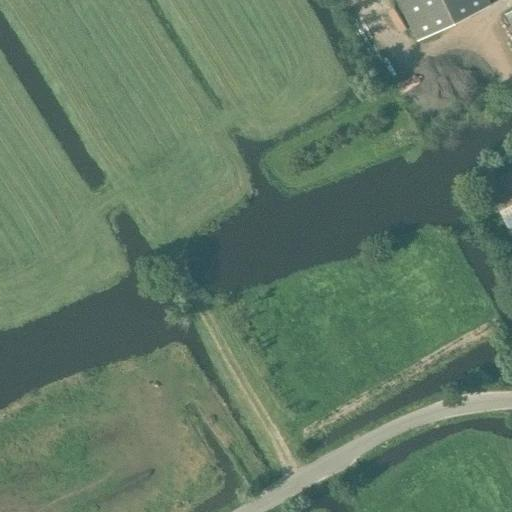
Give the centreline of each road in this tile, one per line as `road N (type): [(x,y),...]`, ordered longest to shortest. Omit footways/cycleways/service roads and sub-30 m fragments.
road 1 (tertiary): [(246,511),(415,418),(511,399)]
road 2 (track): [(511,87),(496,61),(391,52),(357,0)]
